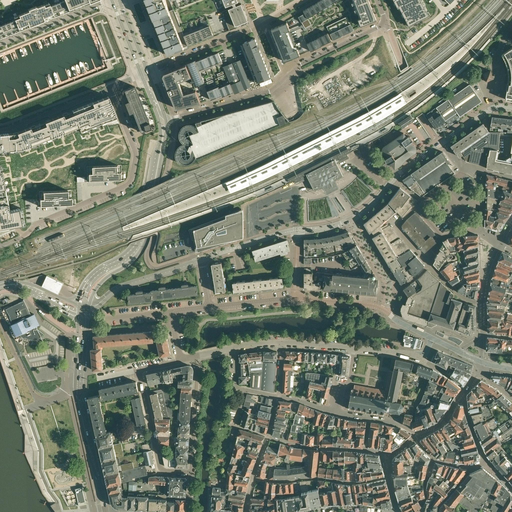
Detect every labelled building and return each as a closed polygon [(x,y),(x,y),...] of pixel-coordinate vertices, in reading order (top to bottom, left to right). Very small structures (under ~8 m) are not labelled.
[(54,17),(69,11),(64,0),(50,6),(54,17)] [(64,0),(69,11),(95,0),(64,0)] [(164,0),(144,0),(166,56),(189,47),(173,9),(169,11),(164,0)] [(214,0),(218,8),(225,5),(226,7),(238,2),(237,0),(214,0)] [(300,16),(298,17),(305,29),(311,25),(307,18),(322,9),(337,0),(320,0),(318,2),(303,11),(304,12),(304,13),(303,14),(301,15),(300,16)] [(368,0),(354,0),(356,6),(353,7),(356,15),(361,13),(363,17),(358,19),(360,26),(376,20),(368,0)] [(393,0),(398,8),(399,7),(409,26),(417,21),(419,20),(429,16),(420,0),(393,0)] [(39,23),(54,17),(50,6),(48,3),(37,7),(36,6),(28,10),(29,11),(13,17),(14,20),(19,31),(35,24),(35,25),(39,24),(39,23)] [(222,11),(229,31),(249,23),(241,4),(222,11)] [(347,18),(327,28),(333,40),(353,31),(347,18)] [(0,37),(19,31),(14,20),(0,25),(0,37)] [(278,26),(271,29),(284,61),(287,60),(300,55),(299,54),(298,55),(286,26),(288,25),(287,22),(286,23),(278,26)] [(210,25),(205,27),(209,37),(214,35),(210,25)] [(205,27),(200,29),(204,39),(209,37),(205,27)] [(200,29),(195,31),(199,41),(204,39),(200,29)] [(195,31),(190,33),(194,43),(199,41),(195,31)] [(190,33),(185,35),(189,45),(194,43),(190,33)] [(317,39),(307,44),(311,51),(321,46),(331,41),(328,33),(317,38),(317,39)] [(253,68),(245,71),(251,85),(258,82),(259,82),(260,82),(269,79),(269,78),(270,78),(255,38),(243,43),(253,68)] [(507,84),(509,84),(508,90),(506,90),(505,96),(505,100),(511,100),(511,47),(501,55),(502,56),(503,58),(504,59),(504,61),(505,62),(506,64),(506,65),(507,67),(507,68),(507,69),(507,71),(508,72),(508,74),(508,75),(508,77),(508,79),(508,81),(507,82),(507,84)] [(222,62),(218,53),(212,55),(216,64),(222,62)] [(216,64),(212,55),(207,57),(211,66),(216,64)] [(211,66),(207,57),(202,60),(205,69),(211,66)] [(205,69),(202,60),(196,62),(197,65),(200,71),(205,69)] [(239,61),(223,67),(230,83),(232,89),(234,93),(245,89),(251,86),(251,85),(245,71),(244,68),(240,60),(239,61)] [(196,61),(186,65),(192,80),(192,79),(195,86),(199,84),(204,82),(200,71),(197,65),(196,62),(196,61)] [(192,80),(186,65),(164,74),(162,77),(176,109),(178,110),(201,103),(194,86),(195,86),(192,80)] [(494,77),(494,75),(492,75),(490,70),(483,74),(485,78),(484,80),(486,81),(491,79),(494,78),(493,77),(494,77)] [(232,89),(230,83),(224,85),(228,94),(234,92),(232,89)] [(448,124),(460,116),(469,110),(481,101),(469,84),(457,93),(448,99),(436,107),(426,115),(426,116),(427,117),(428,117),(435,128),(445,120),(448,124)] [(228,94),(224,85),(219,88),(222,95),(222,97),(228,94)] [(134,86),(123,90),(140,132),(150,128),(150,127),(134,86)] [(219,86),(213,88),(217,97),(222,95),(219,88),(219,86)] [(208,91),(207,91),(211,100),(217,97),(213,88),(208,91)] [(108,96),(72,110),(78,126),(80,131),(105,121),(116,117),(108,96)] [(196,159),(289,121),(280,109),(274,101),(238,110),(228,113),(195,122),(199,131),(198,129),(197,128),(195,127),(194,126),(192,125),(190,125),(188,125),(186,125),(184,126),(183,127),(182,129),(181,130),(180,132),(180,134),(180,136),(180,138),(181,139),(182,141),(183,142),(185,143),(186,144),(188,145),(186,145),(184,145),(183,145),(181,146),(180,147),(178,148),(177,150),(176,152),(176,153),(176,155),(176,157),(177,159),(178,160),(179,162),(181,163),(182,164),(184,164),(186,164),(188,164),(189,164),(191,163),(193,162),(194,160),(195,159),(195,157),(196,159)] [(72,110),(40,123),(46,139),(78,126),(72,110)] [(402,127),(413,120),(410,116),(399,123),(402,127)] [(16,133),(7,134),(9,150),(22,149),(46,139),(40,123),(16,133)] [(482,123),(451,146),(456,153),(459,156),(462,154),(467,161),(469,162),(472,149),(481,151),(488,153),(488,149),(489,149),(491,149),(497,150),(498,150),(499,132),(489,132),(488,131),(483,124),(482,123)] [(382,149),(382,150),(382,151),(383,151),(383,152),(383,153),(385,154),(386,155),(387,155),(388,156),(388,157),(386,158),(386,159),(385,159),(385,160),(385,161),(385,162),(386,162),(386,163),(387,163),(388,164),(391,163),(393,167),(399,164),(401,162),(402,160),(403,160),(403,159),(404,158),(406,156),(407,158),(414,153),(416,152),(416,151),(416,150),(416,149),(416,148),(416,147),(415,147),(415,146),(414,145),(413,145),(411,144),(411,143),(410,143),(413,140),(411,137),(410,137),(410,136),(409,136),(408,136),(407,137),(404,133),(385,146),(384,147),(383,148),(382,149)] [(0,134),(0,150),(9,150),(7,134),(0,134)] [(305,148),(308,153),(309,152),(311,152),(312,151),(314,151),(315,150),(316,149),(316,148),(317,147),(315,143),(314,143),(312,143),(311,144),(309,145),(308,146),(307,147),(305,148)] [(469,162),(479,164),(481,151),(472,149),(469,162)] [(511,163),(495,160),(497,150),(491,149),(490,156),(488,155),(487,168),(511,173),(511,168),(511,163)] [(411,173),(425,194),(428,191),(432,189),(435,187),(438,184),(441,182),(444,180),(448,178),(451,175),(454,173),(448,164),(450,162),(442,151),(411,173)] [(318,168),(317,166),(310,170),(311,172),(306,174),(308,179),(314,190),(314,191),(314,190),(316,194),(325,190),(327,194),(338,188),(336,184),(345,180),(343,176),(337,165),(335,160),(330,162),(329,160),(322,164),(323,166),(318,168)] [(118,172),(118,165),(93,167),(93,173),(89,173),(90,181),(122,179),(121,172),(118,172)] [(423,195),(425,194),(411,173),(403,179),(404,179),(403,179),(403,180),(405,183),(406,182),(409,187),(421,196),(423,195)] [(293,178),(294,180),(295,183),(304,178),(302,176),(301,174),(293,178)] [(508,180),(487,175),(486,187),(495,189),(496,183),(503,185),(506,186),(508,180)] [(495,199),(497,199),(500,200),(511,203),(511,193),(505,191),(502,190),(495,189),(486,187),(486,196),(495,199)] [(388,203),(397,212),(401,217),(417,200),(400,188),(388,203)] [(66,191),(41,192),(42,199),(38,199),(39,206),(71,205),(70,197),(67,197),(66,191)] [(6,195),(0,196),(0,228),(17,226),(24,224),(21,208),(9,210),(6,195)] [(495,199),(486,196),(485,205),(491,206),(492,206),(493,203),(496,203),(497,199),(495,199)] [(374,237),(390,262),(410,250),(400,238),(391,244),(390,242),(398,237),(389,226),(381,230),(378,227),(397,212),(388,203),(364,223),(370,233),(371,231),(375,236),(374,237)] [(498,208),(492,206),(491,210),(497,212),(509,215),(511,212),(498,208)] [(196,252),(221,244),(245,237),(245,231),(244,209),(241,210),(241,209),(227,215),(189,229),(192,237),(193,240),(194,240),(196,252)] [(494,221),(494,219),(497,212),(491,210),(488,209),(485,209),(485,219),(490,220),(494,221)] [(424,252),(434,244),(437,241),(436,239),(437,237),(415,212),(407,219),(406,220),(403,225),(403,228),(424,252)] [(503,223),(509,215),(497,212),(494,219),(500,222),(503,223)] [(494,221),(490,220),(485,219),(485,226),(492,228),(494,221)] [(503,223),(500,222),(494,219),(494,221),(492,228),(499,229),(503,223)] [(348,231),(343,233),(348,246),(349,246),(351,246),(355,243),(348,231)] [(343,233),(338,235),(343,248),(348,246),(343,233)] [(331,237),(322,238),(325,255),(343,250),(343,248),(338,235),(331,237)] [(317,239),(316,256),(324,255),(325,255),(322,238),(317,239)] [(450,252),(447,246),(452,245),(448,239),(448,238),(443,241),(444,243),(441,248),(440,248),(440,249),(441,249),(438,254),(438,253),(437,254),(438,254),(437,256),(441,260),(443,262),(446,260),(449,265),(455,261),(459,260),(457,251),(450,252)] [(304,256),(316,256),(317,239),(311,239),(304,239),(304,256)] [(286,240),(270,245),(273,255),(281,252),(282,254),(287,252),(287,250),(289,250),(286,240)] [(478,246),(478,241),(473,241),(464,242),(457,243),(457,244),(458,247),(456,248),(455,244),(452,245),(447,246),(450,252),(457,251),(456,250),(458,250),(458,251),(463,250),(478,246)] [(270,245),(253,251),(256,260),(273,255),(270,245)] [(343,253),(348,262),(361,253),(356,245),(343,253)] [(478,253),(478,246),(463,250),(464,254),(462,254),(463,259),(467,257),(478,253)] [(390,262),(388,264),(393,272),(416,256),(410,250),(390,262)] [(511,255),(503,252),(502,252),(502,253),(498,261),(499,261),(511,265),(511,255)] [(360,264),(361,264),(366,260),(361,253),(348,262),(352,269),(360,264)] [(479,262),(478,253),(467,257),(463,259),(459,260),(455,261),(456,263),(457,266),(458,269),(463,267),(463,268),(479,262)] [(416,256),(393,272),(401,284),(415,275),(417,274),(424,266),(416,256)] [(435,259),(433,263),(438,269),(439,268),(441,270),(449,265),(446,260),(443,262),(441,260),(437,256),(435,259)] [(373,272),(366,260),(361,264),(364,269),(361,271),(363,273),(363,277),(316,272),(316,281),(324,281),(323,289),(376,294),(377,280),(374,280),(374,278),(375,278),(375,277),(376,277),(376,276),(375,276),(375,275),(374,275),(373,275),(373,272)] [(440,270),(440,271),(442,273),(457,266),(456,263),(455,261),(449,265),(441,270),(440,270)] [(511,265),(499,261),(497,265),(511,271),(511,265)] [(222,262),(212,264),(213,271),(223,269),(222,262)] [(463,268),(459,270),(460,274),(463,273),(479,268),(479,262),(463,268)] [(511,271),(497,265),(495,270),(511,277),(511,271)] [(457,266),(442,273),(448,280),(458,275),(455,271),(458,269),(457,266)] [(304,268),(304,273),(304,289),(321,289),(321,281),(319,281),(319,282),(313,282),(313,268),(304,268)] [(460,274),(458,275),(459,280),(462,278),(466,277),(479,274),(479,268),(463,273),(460,274)] [(223,269),(213,271),(216,292),(226,291),(223,269)] [(416,291),(409,296),(408,297),(405,304),(403,303),(400,311),(404,319),(432,327),(438,323),(429,320),(435,302),(434,301),(441,287),(443,284),(427,270),(421,277),(416,280),(420,286),(419,289),(416,291)] [(511,277),(495,270),(492,278),(507,283),(510,284),(511,285),(511,277)] [(459,281),(453,285),(457,290),(462,285),(463,284),(479,281),(479,274),(466,277),(462,278),(459,280),(459,281)] [(458,275),(448,280),(453,285),(459,281),(459,280),(458,275)] [(63,285),(46,278),(42,287),(58,294),(63,285)] [(282,278),(266,279),(267,289),(283,287),(282,278)] [(492,278),(491,283),(506,288),(507,283),(492,278)] [(267,289),(266,279),(249,281),(250,290),(267,289)] [(249,281),(233,283),(234,292),(250,290),(249,281)] [(506,288),(491,283),(489,292),(508,297),(510,299),(511,296),(511,289),(509,289),(506,288)] [(183,287),(174,288),(175,297),(198,294),(197,286),(189,287),(188,284),(183,285),(183,287)] [(411,284),(403,289),(409,296),(416,291),(412,286),(411,284)] [(429,320),(438,323),(454,328),(462,301),(452,298),(453,294),(443,284),(441,287),(434,301),(435,302),(429,320)] [(462,285),(457,290),(461,293),(461,294),(465,296),(467,287),(465,287),(463,284),(462,285)] [(175,297),(174,288),(166,289),(166,287),(160,287),(160,290),(152,291),(152,292),(153,300),(175,297)] [(468,297),(476,299),(478,289),(473,288),(469,288),(468,297)] [(153,300),(152,292),(143,293),(143,290),(137,291),(137,293),(129,295),(130,302),(153,300)] [(489,292),(488,297),(500,302),(499,303),(502,304),(502,306),(505,306),(506,306),(508,307),(511,308),(511,296),(510,299),(508,297),(489,292)] [(488,298),(487,303),(502,306),(502,304),(499,303),(500,302),(488,297),(488,298)] [(24,300),(6,309),(15,328),(15,329),(16,330),(16,331),(17,332),(17,333),(18,333),(19,334),(20,335),(20,336),(21,336),(24,338),(25,337),(26,338),(27,339),(28,339),(30,340),(31,340),(33,340),(34,340),(36,339),(37,339),(38,339),(40,338),(41,337),(42,336),(43,336),(43,335),(43,334),(44,334),(38,329),(36,326),(39,325),(34,314),(31,315),(23,299),(24,300)] [(470,304),(468,304),(464,302),(456,329),(459,330),(463,332),(471,311),(476,313),(476,306),(470,304)] [(471,311),(463,332),(471,335),(473,330),(476,329),(476,313),(471,311)] [(505,313),(488,312),(488,319),(503,322),(511,323),(511,314),(510,314),(511,313),(505,311),(505,313)] [(503,322),(488,319),(488,327),(492,328),(502,329),(503,322)] [(507,330),(506,334),(511,334),(511,328),(511,323),(503,322),(502,329),(507,330)] [(152,331),(135,332),(136,343),(153,341),(152,331)] [(135,332),(117,334),(118,344),(136,343),(135,332)] [(117,334),(100,335),(101,345),(118,344),(117,334)] [(91,349),(92,354),(101,353),(101,345),(100,335),(94,336),(95,349),(91,349)] [(414,339),(405,336),(404,341),(405,341),(404,345),(411,346),(411,347),(415,348),(416,346),(419,348),(421,341),(418,340),(418,339),(414,338),(414,339)] [(157,340),(157,343),(160,356),(170,354),(167,337),(157,340)] [(505,347),(506,339),(499,338),(498,343),(497,348),(502,348),(505,348),(505,347)] [(502,351),(502,348),(497,348),(498,343),(487,342),(486,350),(502,351)] [(250,373),(251,373),(262,374),(263,363),(264,351),(247,353),(249,364),(250,371),(250,373)] [(264,351),(263,363),(276,363),(277,352),(270,351),(270,352),(264,351)] [(295,361),(295,351),(285,351),(285,358),(289,358),(289,362),(284,361),(284,369),(291,369),(292,369),(292,366),(292,361),(295,361)] [(446,354),(438,351),(435,357),(434,356),(431,362),(435,363),(435,362),(441,365),(443,360),(443,361),(446,354)] [(101,353),(92,354),(93,369),(103,369),(101,353)] [(240,362),(239,362),(239,365),(244,365),(244,364),(248,363),(248,364),(249,364),(247,353),(239,354),(240,362)] [(328,354),(327,363),(335,363),(335,354),(328,354)] [(335,363),(335,367),(349,368),(350,356),(335,354),(335,363)] [(454,358),(446,354),(443,361),(443,360),(441,365),(447,367),(449,363),(451,364),(454,358)] [(473,365),(454,358),(451,364),(450,367),(455,369),(461,371),(470,374),(473,365)] [(394,371),(389,394),(388,397),(397,399),(398,397),(398,395),(403,372),(403,370),(410,371),(411,369),(413,364),(413,363),(396,359),(394,368),(394,371)] [(276,363),(263,363),(262,374),(261,389),(274,391),(276,363)] [(418,365),(413,364),(411,369),(416,370),(415,373),(425,376),(427,377),(430,378),(433,370),(431,369),(418,364),(418,365)] [(187,365),(177,367),(178,373),(184,372),(188,371),(193,371),(193,370),(193,369),(193,368),(193,367),(192,367),(191,366),(190,365),(189,365),(188,365),(187,365)] [(244,365),(239,365),(239,376),(250,376),(251,376),(251,373),(250,373),(250,371),(244,371),(244,365)] [(470,374),(461,371),(455,369),(450,367),(449,366),(447,373),(451,375),(453,371),(456,372),(455,373),(467,380),(470,374)] [(348,376),(349,368),(335,367),(334,371),(334,374),(348,376)] [(173,380),(171,369),(160,371),(163,381),(163,382),(167,381),(167,383),(173,382),(173,380)] [(438,372),(433,370),(430,378),(430,379),(434,381),(438,372)] [(163,381),(160,371),(147,374),(149,384),(163,381)] [(193,381),(193,371),(188,371),(184,372),(183,380),(193,381)] [(464,384),(467,380),(455,373),(456,372),(453,371),(451,375),(462,385),(464,384)] [(326,404),(333,376),(314,373),(306,372),(306,380),(312,381),(307,398),(312,399),(315,391),(322,394),(319,402),(326,404)] [(434,381),(437,383),(438,383),(441,378),(443,375),(439,372),(438,372),(434,381)] [(261,389),(262,374),(251,373),(251,376),(251,378),(251,379),(251,383),(250,387),(261,389)] [(444,386),(445,385),(458,392),(461,388),(452,381),(448,378),(443,375),(441,378),(438,383),(444,386)] [(498,383),(504,386),(506,382),(508,377),(501,376),(498,383)] [(427,386),(434,388),(436,384),(429,380),(427,386)] [(481,380),(477,385),(487,394),(489,399),(493,397),(490,393),(496,389),(488,384),(481,380)] [(136,381),(122,384),(124,394),(138,391),(136,381)] [(432,393),(434,394),(439,396),(442,390),(455,396),(458,392),(445,385),(444,386),(438,383),(437,383),(437,384),(436,384),(434,388),(432,393)] [(122,384),(107,387),(109,397),(124,394),(122,384)] [(477,385),(472,390),(471,390),(478,398),(484,398),(483,396),(482,394),(484,393),(487,397),(485,398),(485,400),(486,401),(489,399),(487,394),(477,385)] [(90,401),(99,399),(108,397),(106,388),(99,389),(100,394),(89,397),(90,401)] [(348,407),(348,408),(349,408),(349,407),(354,408),(354,409),(355,410),(355,409),(360,409),(360,410),(361,411),(361,410),(365,410),(365,412),(372,413),(372,412),(377,413),(377,414),(378,413),(383,414),(384,415),(385,410),(389,410),(389,411),(389,412),(390,410),(394,411),(394,412),(395,412),(395,411),(399,412),(399,414),(400,414),(400,412),(402,410),(403,411),(404,410),(403,409),(403,406),(405,406),(405,405),(403,405),(401,402),(402,401),(401,400),(400,401),(397,401),(397,399),(388,397),(389,394),(355,389),(352,388),(351,393),(350,393),(350,394),(351,394),(349,402),(348,402),(348,403),(349,403),(348,407)] [(496,389),(490,393),(493,397),(494,399),(502,394),(496,389)] [(428,395),(425,401),(431,406),(448,408),(450,403),(440,398),(439,401),(437,401),(432,399),(432,402),(429,402),(430,399),(430,398),(429,396),(433,397),(434,394),(432,393),(425,390),(424,392),(424,394),(428,395)] [(434,394),(433,397),(432,399),(437,401),(439,401),(440,398),(450,403),(451,402),(454,396),(455,396),(442,390),(439,396),(434,394)] [(485,400),(485,398),(484,399),(484,398),(478,398),(471,390),(467,394),(468,400),(473,402),(481,401),(485,400)] [(165,391),(151,394),(151,395),(156,418),(170,419),(171,419),(171,418),(165,394),(165,391)] [(192,392),(182,392),(181,405),(191,406),(192,392)] [(169,393),(165,394),(171,418),(174,418),(169,393)] [(507,399),(502,394),(494,399),(493,397),(489,399),(491,402),(494,407),(495,407),(495,408),(498,405),(499,406),(500,405),(501,406),(501,405),(507,399)] [(265,404),(271,405),(273,398),(262,396),(261,403),(265,404)] [(132,399),(133,405),(141,404),(140,397),(132,399)] [(102,415),(99,399),(90,401),(93,417),(102,415)] [(468,400),(469,407),(487,405),(491,402),(489,399),(486,401),(485,400),(481,401),(473,402),(468,400)] [(511,403),(507,399),(501,405),(505,409),(511,403)] [(422,400),(417,407),(424,409),(428,420),(429,421),(430,424),(437,421),(436,419),(434,414),(431,406),(425,401),(422,400)] [(469,413),(472,420),(482,416),(484,420),(492,415),(494,414),(494,409),(495,408),(495,407),(494,407),(491,402),(487,405),(481,406),(481,410),(469,413)] [(259,403),(257,409),(262,410),(270,412),(272,407),(265,405),(259,403)] [(141,404),(133,405),(136,415),(143,413),(141,404)] [(465,413),(464,413),(463,405),(458,404),(453,415),(461,418),(467,420),(466,420),(465,413)] [(191,406),(181,405),(180,419),(190,420),(191,406)] [(305,405),(302,414),(309,417),(311,408),(305,405)] [(436,419),(437,421),(448,408),(431,406),(434,414),(436,419)] [(424,409),(417,407),(415,413),(420,413),(422,419),(424,427),(428,425),(430,424),(428,420),(424,409)] [(249,427),(251,422),(249,422),(250,418),(252,419),(252,418),(249,417),(250,413),(248,411),(245,410),(240,425),(249,427)] [(258,412),(258,415),(270,418),(271,412),(270,412),(262,410),(262,411),(259,410),(258,410),(257,412),(258,412)] [(316,410),(315,418),(313,423),(319,424),(319,425),(320,425),(322,413),(316,410)] [(143,413),(136,415),(138,425),(145,424),(143,413)] [(424,427),(422,419),(420,413),(415,413),(415,416),(415,421),(416,423),(417,423),(418,429),(424,427)] [(301,443),(302,433),(302,429),(302,426),(305,417),(302,416),(301,416),(297,415),(297,414),(296,414),(295,414),(293,424),(292,424),(292,425),(291,432),(290,432),(289,434),(288,440),(289,440),(292,441),(301,443)] [(337,417),(328,414),(326,419),(325,426),(334,429),(337,417)] [(403,424),(413,429),(413,426),(412,422),(412,421),(412,415),(405,414),(404,418),(403,424)] [(451,418),(458,425),(461,418),(453,415),(451,418)] [(473,424),(480,440),(493,431),(499,426),(500,426),(495,417),(493,418),(492,415),(484,420),(473,424)] [(472,420),(473,424),(484,420),(482,416),(472,420)] [(106,432),(103,417),(94,419),(97,434),(106,432)] [(156,418),(154,418),(156,425),(169,426),(170,419),(156,418)] [(349,420),(342,418),(340,426),(347,428),(347,429),(346,432),(345,436),(345,437),(352,438),(353,433),(353,430),(349,429),(350,427),(351,427),(348,426),(349,420)] [(451,418),(449,422),(453,431),(454,431),(455,433),(460,431),(460,433),(462,432),(461,430),(462,430),(458,425),(451,418)] [(468,426),(467,420),(461,418),(458,425),(462,430),(468,426)] [(179,423),(179,427),(190,427),(190,420),(180,419),(180,423),(179,423)] [(263,425),(268,427),(269,423),(258,419),(256,419),(255,422),(256,423),(258,424),(263,425)] [(251,421),(251,422),(249,427),(256,430),(257,430),(258,426),(258,424),(256,423),(255,422),(251,421)] [(449,422),(443,426),(446,430),(449,434),(453,431),(449,422)] [(258,426),(257,430),(257,431),(266,433),(268,427),(263,425),(263,428),(258,426)] [(400,444),(406,439),(397,432),(400,428),(393,426),(392,434),(394,434),(393,438),(400,444)] [(443,426),(439,429),(444,438),(445,438),(449,446),(450,446),(453,445),(449,439),(450,438),(448,434),(449,434),(446,430),(443,426)] [(468,426),(462,430),(461,430),(462,432),(460,433),(462,436),(471,432),(471,431),(468,426)] [(493,431),(480,440),(483,447),(503,432),(499,426),(493,431)] [(511,426),(508,429),(503,432),(483,447),(487,454),(487,455),(499,444),(511,436),(511,426)] [(189,437),(190,427),(179,427),(178,436),(189,437)] [(273,428),(271,434),(273,436),(278,437),(280,433),(281,433),(282,431),(280,431),(281,430),(273,428)] [(370,428),(369,436),(377,437),(377,436),(378,432),(378,429),(370,428)] [(397,432),(406,439),(411,434),(406,432),(400,428),(397,432)] [(246,431),(242,430),(239,429),(237,435),(241,436),(244,437),(246,431)] [(439,429),(434,432),(437,436),(446,449),(446,450),(448,452),(449,452),(449,449),(451,448),(450,446),(449,446),(445,438),(444,438),(439,429)] [(110,431),(106,432),(97,434),(99,448),(113,445),(110,431)] [(246,431),(244,437),(250,439),(253,433),(246,431)] [(442,455),(440,458),(445,460),(447,455),(447,454),(448,452),(446,450),(446,449),(437,436),(434,432),(429,435),(440,449),(441,452),(442,455)] [(474,439),(471,432),(462,436),(462,437),(457,438),(458,442),(462,441),(463,443),(474,439)] [(253,433),(250,439),(262,444),(265,436),(253,433)] [(170,436),(169,436),(158,435),(160,445),(164,446),(169,446),(170,436)] [(237,435),(236,439),(242,441),(243,440),(251,442),(250,445),(253,446),(253,445),(260,448),(262,444),(250,439),(244,437),(241,436),(237,435)] [(429,435),(425,437),(432,447),(433,449),(435,452),(437,450),(438,451),(440,451),(440,452),(441,452),(440,449),(429,435)] [(178,436),(174,436),(174,441),(176,441),(176,446),(177,446),(189,447),(189,437),(178,436)] [(336,445),(344,446),(345,437),(345,436),(338,436),(337,437),(336,445)] [(357,439),(356,447),(363,447),(364,437),(361,436),(359,436),(356,436),(356,438),(357,439)] [(369,436),(368,446),(375,447),(377,437),(369,436)] [(344,446),(350,447),(352,438),(345,437),(344,446)] [(427,449),(428,451),(432,448),(431,448),(432,447),(425,437),(420,441),(423,446),(424,445),(427,449)] [(393,438),(393,439),(391,450),(400,444),(393,438)] [(235,442),(235,443),(259,452),(260,448),(253,445),(253,446),(250,445),(246,444),(244,444),(245,442),(242,441),(236,439),(235,442)] [(384,445),(384,449),(391,450),(393,439),(385,439),(384,445)] [(474,439),(463,443),(464,446),(465,449),(476,446),(474,439)] [(113,445),(99,448),(102,461),(124,456),(121,443),(113,445)] [(249,456),(256,458),(257,456),(259,452),(235,443),(232,455),(241,458),(241,456),(240,455),(241,453),(249,455),(249,456)] [(290,447),(280,443),(278,450),(278,451),(277,454),(276,454),(285,458),(288,460),(288,459),(302,461),(302,460),(303,457),(304,449),(294,447),(290,447)] [(499,444),(487,455),(491,460),(493,459),(493,458),(503,449),(499,444)] [(417,452),(416,451),(414,448),(412,445),(411,445),(407,448),(412,455),(415,459),(416,459),(418,458),(416,457),(417,456),(415,454),(417,452)] [(177,446),(176,457),(188,458),(189,447),(177,446)] [(476,446),(465,449),(461,450),(461,453),(463,456),(469,455),(473,454),(478,453),(476,446)] [(402,452),(405,457),(406,459),(410,457),(410,456),(412,455),(407,448),(406,448),(402,452)] [(318,450),(310,449),(310,454),(308,467),(307,475),(316,476),(317,467),(318,450)] [(493,459),(491,460),(494,465),(507,452),(503,449),(493,458),(493,459)] [(150,450),(144,452),(147,465),(151,464),(154,464),(151,450),(150,450)] [(345,451),(345,464),(344,468),(344,469),(350,469),(350,463),(353,463),(353,470),(354,470),(354,452),(345,451)] [(419,463),(421,463),(425,464),(427,465),(430,459),(423,451),(418,459),(419,459),(420,460),(419,463)] [(354,452),(354,470),(356,470),(356,471),(362,471),(362,466),(363,466),(363,463),(363,462),(364,462),(364,460),(365,460),(364,453),(354,452)] [(511,458),(507,452),(494,465),(495,465),(504,475),(511,465),(511,458)] [(379,455),(364,453),(365,460),(367,459),(367,460),(376,461),(380,461),(379,455)] [(145,465),(138,467),(135,454),(124,456),(102,461),(105,474),(145,465)] [(273,465),(276,457),(265,454),(261,461),(267,463),(273,465)] [(473,454),(463,456),(464,463),(471,462),(474,461),(473,454)] [(393,467),(416,464),(419,464),(419,463),(420,460),(419,459),(418,459),(418,458),(416,459),(415,459),(412,455),(410,456),(410,457),(406,459),(405,457),(402,457),(402,460),(399,460),(393,461),(393,467)] [(176,457),(163,456),(164,465),(165,466),(166,467),(167,467),(187,468),(188,458),(176,457)] [(436,462),(433,469),(432,472),(440,476),(441,474),(443,464),(436,462)] [(228,470),(228,472),(229,471),(232,471),(234,472),(235,472),(236,468),(238,465),(230,463),(228,470)] [(426,470),(427,465),(425,464),(421,463),(419,463),(419,464),(416,464),(417,472),(418,472),(418,469),(426,470)] [(417,472),(416,464),(393,467),(393,473),(415,472),(417,472)] [(449,466),(443,464),(441,474),(440,476),(444,477),(449,466)] [(145,465),(105,474),(108,486),(112,485),(121,483),(133,480),(132,478),(142,476),(147,475),(145,465)] [(287,465),(287,467),(287,469),(287,470),(288,478),(298,476),(307,475),(308,467),(305,466),(289,468),(289,465),(287,465)] [(449,466),(444,477),(447,479),(447,478),(453,467),(449,466)] [(275,467),(274,469),(273,478),(288,478),(287,470),(287,469),(287,467),(275,467)] [(459,468),(453,467),(447,478),(447,479),(444,482),(450,486),(454,482),(452,480),(454,476),(456,472),(459,468)] [(452,480),(454,482),(457,484),(463,476),(466,470),(459,468),(456,472),(454,476),(452,480)] [(483,468),(481,468),(469,474),(463,481),(469,486),(464,492),(463,494),(462,495),(463,496),(463,495),(464,496),(460,502),(468,508),(465,511),(477,511),(480,508),(482,510),(486,503),(485,502),(489,493),(496,479),(487,472),(483,468)] [(382,469),(367,471),(369,479),(372,478),(384,475),(382,470),(382,469)] [(415,478),(424,478),(424,477),(426,470),(418,469),(418,472),(417,472),(415,472),(415,478)] [(439,485),(443,480),(444,477),(440,476),(432,472),(430,476),(434,478),(432,483),(435,483),(439,485)] [(159,476),(159,484),(168,484),(168,477),(168,476),(159,476)] [(428,481),(427,489),(431,490),(435,483),(432,483),(434,478),(430,476),(428,481)] [(167,487),(167,497),(176,497),(176,498),(185,499),(187,479),(185,478),(168,477),(168,484),(167,487)] [(484,511),(488,511),(490,509),(492,504),(494,500),(502,484),(496,479),(489,493),(485,502),(486,503),(482,510),(484,511)] [(439,485),(445,491),(448,494),(457,484),(454,482),(450,486),(444,482),(443,480),(439,485)] [(128,503),(128,509),(136,509),(136,504),(136,495),(137,482),(133,481),(129,482),(128,494),(128,503)] [(308,491),(308,490),(308,488),(308,486),(308,484),(307,481),(306,481),(304,481),(302,481),(299,481),(300,485),(301,493),(304,492),(308,491)] [(325,486),(318,486),(318,489),(319,491),(328,490),(336,489),(335,483),(325,481),(325,486)] [(469,486),(463,481),(456,488),(463,494),(464,492),(469,486)] [(275,499),(275,498),(275,493),(276,492),(277,483),(270,482),(269,495),(269,496),(270,497),(270,498),(275,499)] [(289,483),(282,483),(283,488),(283,490),(283,492),(283,493),(284,493),(294,492),(294,486),(293,484),(293,482),(289,483)] [(372,482),(368,483),(368,484),(367,484),(367,486),(368,490),(369,489),(373,489),(373,487),(375,487),(374,482),(372,482)] [(112,485),(108,486),(109,493),(122,490),(121,483),(112,485)] [(225,487),(225,489),(226,489),(226,488),(246,491),(247,487),(247,486),(235,484),(231,483),(226,483),(226,487),(225,487)] [(337,493),(338,504),(346,503),(353,503),(351,492),(350,485),(346,485),(343,484),(335,483),(336,489),(337,493)] [(435,483),(431,490),(427,489),(427,493),(434,494),(436,493),(435,483)] [(448,494),(445,491),(439,485),(435,483),(436,493),(437,493),(438,492),(444,497),(448,494)] [(377,488),(373,489),(373,493),(379,491),(380,491),(381,493),(382,493),(382,495),(389,494),(388,489),(387,484),(377,486),(377,488)] [(423,484),(406,485),(407,488),(395,489),(395,490),(397,497),(423,489),(423,484)] [(505,488),(502,484),(494,500),(492,504),(495,505),(498,502),(505,488)] [(79,506),(86,504),(82,487),(75,489),(79,506)] [(158,494),(157,510),(166,511),(167,497),(167,487),(164,487),(164,495),(158,494)] [(221,488),(213,487),(212,496),(226,496),(226,491),(220,491),(221,488)] [(235,495),(245,496),(246,491),(226,488),(226,489),(226,491),(226,493),(230,494),(232,494),(233,492),(235,493),(235,495)] [(463,494),(456,488),(452,493),(459,498),(462,495),(463,494)] [(510,493),(505,488),(498,502),(495,505),(492,504),(490,509),(496,511),(498,511),(510,493)] [(308,491),(308,493),(309,496),(309,498),(310,501),(310,503),(310,505),(311,507),(321,505),(319,491),(318,489),(317,489),(308,490),(308,491)] [(328,490),(330,504),(338,504),(337,493),(336,489),(328,490)] [(423,489),(397,497),(398,500),(398,501),(415,495),(416,497),(424,494),(424,493),(423,489)] [(122,490),(109,493),(111,499),(111,501),(112,503),(113,504),(114,506),(116,507),(117,508),(118,508),(118,504),(123,497),(125,494),(124,494),(123,494),(122,490)] [(328,490),(319,491),(321,505),(330,504),(328,490)] [(311,507),(310,505),(310,503),(310,501),(309,498),(309,496),(308,493),(308,491),(304,492),(301,493),(302,497),(300,497),(299,495),(296,496),(298,509),(311,507)] [(381,493),(380,491),(379,491),(379,493),(376,494),(377,499),(377,506),(381,507),(381,500),(386,499),(390,498),(389,494),(382,495),(382,493),(381,493)] [(436,493),(434,494),(432,496),(435,497),(437,499),(440,501),(444,497),(438,492),(437,493),(436,493)] [(459,498),(452,493),(448,498),(456,503),(459,498)] [(506,511),(511,503),(511,495),(510,493),(498,511),(496,511),(490,509),(488,511),(506,511)] [(118,504),(118,508),(121,508),(128,509),(128,503),(128,494),(125,494),(123,497),(118,504)] [(148,496),(148,510),(157,510),(158,494),(148,494),(148,496)] [(136,504),(136,509),(148,510),(148,496),(136,495),(136,504)] [(417,500),(416,497),(415,495),(398,501),(400,506),(401,507),(413,502),(417,500)] [(225,504),(226,496),(212,496),(211,511),(224,511),(225,509),(221,509),(221,504),(225,504)] [(296,496),(285,497),(285,498),(287,511),(298,509),(296,496)] [(432,504),(435,497),(432,496),(430,499),(427,498),(425,501),(428,503),(432,504)] [(167,497),(166,511),(175,511),(176,498),(176,497),(167,497)] [(425,497),(417,500),(413,502),(401,507),(403,511),(406,511),(414,507),(417,511),(424,501),(425,498),(425,497)] [(176,498),(175,511),(185,511),(186,499),(185,499),(176,498)] [(424,501),(417,511),(415,511),(421,511),(425,501),(424,501)] [(454,504),(446,501),(440,507),(439,510),(443,511),(445,511),(447,510),(449,511),(452,511),(453,511),(454,505),(454,504)] [(428,503),(425,511),(436,511),(437,505),(432,504),(428,503)]
